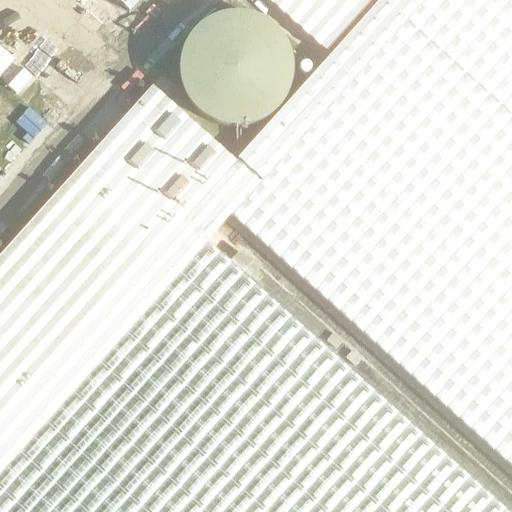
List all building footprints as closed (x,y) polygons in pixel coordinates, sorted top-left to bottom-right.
[(111,0),(129,16),(143,0),(111,0)] [(511,0),(424,0),(259,185),(226,221),(511,477),(511,0)] [(259,185),(424,0),(379,0),(236,163),(259,185)] [(357,0),(261,0),(318,47),(357,0)] [(223,131),(238,132),(253,130),(266,124),(278,114),(287,102),(292,88),(294,73),(291,59),(285,45),(275,33),(263,25),(249,19),(234,18),(220,20),(206,26),(194,36),(186,48),(180,62),(179,77),(181,91),(187,105),(197,117),(209,125),(223,131)] [(214,235),(226,221),(259,185),(236,163),(152,88),(131,112),(111,134),(0,257),(0,473),(206,244),(214,235)] [(0,473),(0,511),(505,511),(206,244),(0,473)]
